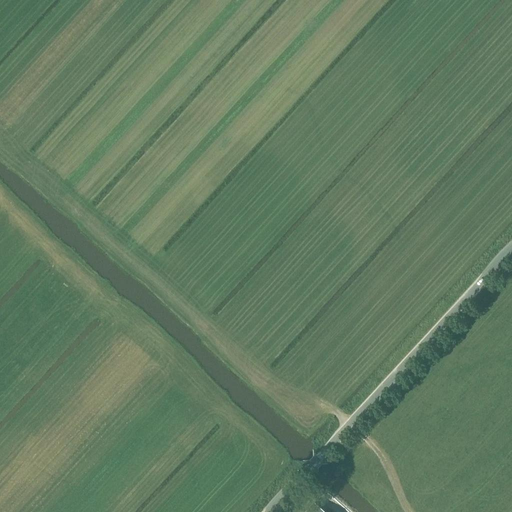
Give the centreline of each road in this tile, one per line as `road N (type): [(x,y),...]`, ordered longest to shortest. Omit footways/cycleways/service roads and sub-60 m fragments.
road 1 (track): [(0,144),(277,390),(328,409),(363,440),(406,511)]
road 2 (unclassified): [(270,511),(511,249)]
